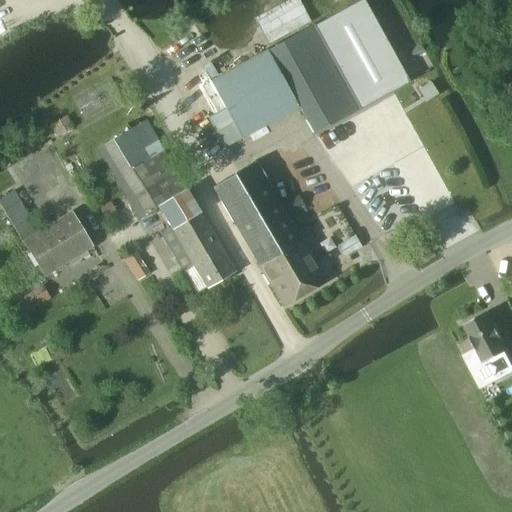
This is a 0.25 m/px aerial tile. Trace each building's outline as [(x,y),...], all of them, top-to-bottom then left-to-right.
[(362,0),(358,0),(210,82),(224,108),(225,109),(241,139),(299,108),(313,134),(408,82),(362,0)] [(289,0),(253,20),(267,46),(310,23),(297,0),(289,0)] [(430,84),(418,92),(425,104),(438,96),(430,84)] [(72,130),(66,118),(49,126),(55,139),(72,130)] [(138,218),(159,206),(193,266),(184,271),(197,293),(233,271),(146,121),(98,148),(138,218)] [(297,197),(280,207),(255,163),(213,188),(257,264),(299,240),(295,232),(304,226),(296,212),(303,207),(297,197)] [(13,190),(0,198),(0,204),(22,241),(38,231),(13,190)] [(118,215),(111,204),(94,215),(101,226),(118,215)] [(43,276),(91,247),(70,212),(38,231),(22,241),(43,276)] [(354,238),(337,248),(343,258),(360,248),(354,238)] [(257,264),(269,286),(311,261),(299,240),(257,264)] [(137,283),(150,274),(136,252),(123,260),(137,283)] [(324,282),(311,261),(269,286),(281,307),(324,282)] [(43,290),(23,302),(29,312),(49,299),(43,290)] [(464,355),(462,356),(480,389),(511,372),(511,361),(507,351),(509,350),(488,312),(463,325),(476,348),(464,355)]
